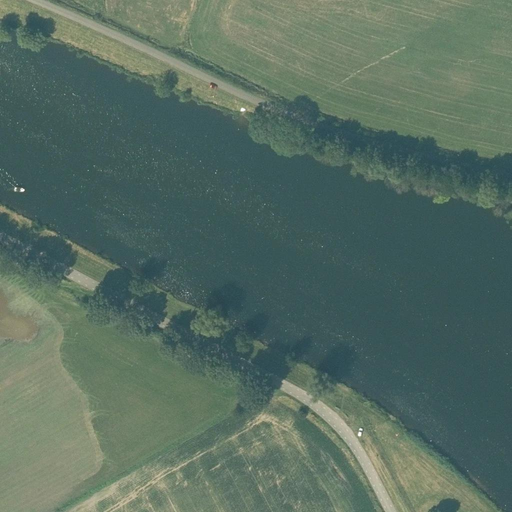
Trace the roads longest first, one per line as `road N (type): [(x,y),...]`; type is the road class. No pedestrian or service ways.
road 1 (unclassified): [(511,170),(377,142),(24,0)]
road 2 (tertiary): [(389,511),(330,413),(0,235)]
